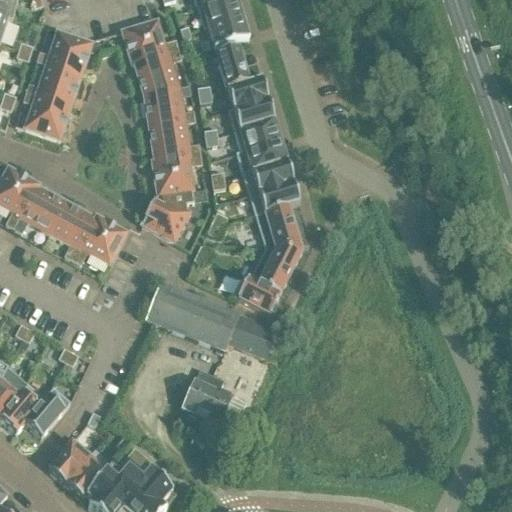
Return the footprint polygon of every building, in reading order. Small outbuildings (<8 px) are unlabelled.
[(0,0),(0,20),(12,24),(17,0),(0,0)] [(173,0),(163,0),(160,1),(163,9),(175,5),(173,0)] [(234,0),(196,0),(200,11),(195,12),(196,13),(235,1),(234,0)] [(39,2),(30,1),(33,13),(42,11),(39,2)] [(235,1),(196,13),(202,34),(241,22),(235,1)] [(12,25),(12,24),(0,20),(0,45),(7,24),(12,25)] [(248,44),(241,22),(202,34),(202,35),(207,33),(213,54),(248,44)] [(156,26),(120,37),(131,71),(177,56),(174,46),(163,49),(156,26)] [(186,31),(178,33),(180,39),(188,37),(186,31)] [(47,61),(39,58),(36,67),(44,70),(80,82),(91,49),(55,37),(47,61)] [(188,37),(180,39),(182,45),(190,42),(188,37)] [(18,56),(29,60),(32,52),(20,48),(18,56)] [(254,65),(242,69),(237,52),(214,59),(225,94),(260,83),(254,65)] [(29,60),(18,56),(15,63),(27,67),(29,60)] [(177,56),(133,70),(142,101),(179,93),(171,68),(180,65),(177,56)] [(28,90),(25,98),(70,113),(80,82),(44,70),(37,93),(28,90)] [(260,83),(225,94),(231,114),(266,104),(260,83)] [(208,90),(196,92),(197,100),(209,98),(208,90)] [(179,93),(142,101),(148,135),(185,129),(194,128),(192,117),(183,119),(179,93)] [(15,101),(3,97),(0,105),(12,109),(15,101)] [(58,146),(70,113),(25,98),(22,107),(31,110),(23,134),(58,146)] [(209,98),(197,100),(198,108),(210,106),(209,98)] [(231,114),(226,116),(233,138),(273,125),(266,104),(231,114)] [(12,109),(0,105),(0,113),(10,117),(12,109)] [(273,125),(233,138),(239,158),(279,146),(273,125)] [(188,152),(185,129),(148,135),(153,166),(199,160),(197,150),(188,152)] [(204,145),(217,142),(215,135),(203,137),(204,145)] [(217,143),(204,145),(205,153),(218,151),(217,143)] [(241,180),(286,166),(279,146),(239,158),(235,160),(241,180)] [(153,166),(150,167),(156,201),(193,195),(189,172),(201,170),(199,160),(153,166)] [(286,166),(241,180),(247,201),(292,187),(286,166)] [(5,230),(13,234),(38,189),(7,172),(0,185),(0,211),(12,218),(5,230)] [(211,188),(223,185),(222,178),(210,180),(211,188)] [(224,186),(211,188),(212,196),(224,194),(224,186)] [(292,187),(247,201),(254,222),(287,212),(298,209),(292,187)] [(48,240),(66,207),(38,192),(39,190),(38,189),(13,234),(21,239),(26,228),(48,240)] [(193,196),(156,201),(140,230),(173,249),(190,218),(187,217),(185,210),(193,209),(191,197),(193,196)] [(94,223),(66,207),(48,240),(69,252),(64,262),(72,267),(96,221),(95,221),(94,223)] [(301,258),(287,212),(254,222),(264,255),(301,258)] [(212,225),(223,231),(227,223),(216,218),(212,225)] [(96,221),(72,267),(79,271),(86,259),(108,271),(126,238),(96,221)] [(223,231),(212,225),(209,232),(220,238),(223,231)] [(196,258),(207,264),(211,257),(200,251),(196,258)] [(279,300),(301,258),(264,255),(248,284),(279,300)] [(207,264),(196,258),(192,266),(204,271),(207,264)] [(269,321),(279,300),(242,281),(231,302),(269,321)] [(276,333),(207,306),(160,288),(145,325),(223,356),(226,348),(264,363),(276,333)] [(27,334),(20,330),(14,341),(21,345),(27,334)] [(27,334),(21,345),(28,349),(34,338),(27,334)] [(64,369),(70,358),(63,354),(57,365),(64,369)] [(70,358),(64,369),(71,373),(77,362),(70,358)] [(195,384),(182,413),(219,430),(232,401),(220,395),(224,386),(200,376),(196,385),(195,384)] [(0,422),(17,401),(0,386),(0,422)] [(26,390),(0,423),(0,428),(14,440),(23,430),(43,404),(26,390)] [(52,393),(23,430),(40,443),(70,409),(52,393)] [(93,419),(87,430),(94,433),(99,422),(93,419)] [(125,442),(116,452),(122,457),(131,448),(125,442)] [(64,490),(91,459),(73,444),(46,476),(64,490)] [(94,456),(91,459),(64,490),(83,507),(86,503),(89,506),(116,474),(94,456)] [(107,485),(89,506),(92,508),(88,511),(159,511),(171,497),(152,483),(143,493),(138,489),(154,470),(137,456),(117,480),(125,487),(119,494),(107,485)]
